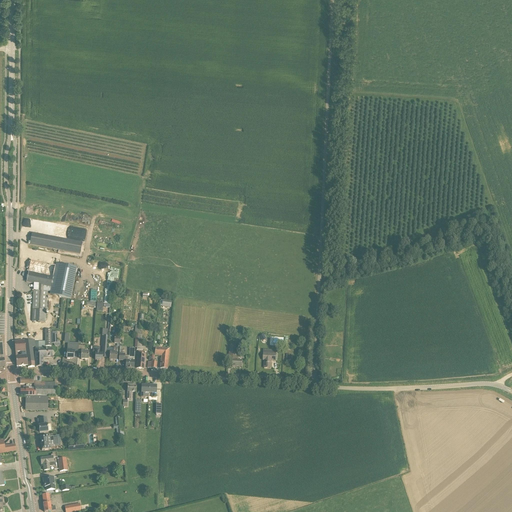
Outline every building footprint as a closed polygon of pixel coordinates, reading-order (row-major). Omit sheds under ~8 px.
[(61,239),(45,236),(32,233),(30,245),(59,250),(80,255),(82,243),(61,239)] [(51,288),(50,292),(50,295),(70,299),(77,268),(56,264),(53,277),(51,288)] [(51,288),(53,277),(28,272),(27,277),(26,282),(34,284),(51,288)] [(47,309),(47,291),(33,291),(32,322),(45,322),(46,309),(47,309)] [(163,300),(162,307),(171,308),(172,301),(163,300)] [(25,341),(15,342),(14,342),(16,367),(28,366),(28,368),(34,367),(34,362),(32,347),(39,346),(38,340),(31,341),(25,341)] [(242,361),(241,361),(242,354),(241,354),(235,354),(237,342),(231,340),(228,360),(233,361),(232,367),(237,367),(242,367),(242,361)] [(67,346),(67,351),(66,359),(74,359),(74,352),(78,352),(78,347),(67,346)] [(85,346),(78,346),(78,347),(78,352),(81,352),(81,360),(88,360),(89,352),(85,352),(85,346)] [(99,347),(93,347),(92,354),(95,354),(95,360),(102,361),(102,354),(99,354),(99,347)] [(106,352),(106,358),(109,358),(109,361),(116,361),(117,348),(113,348),(113,353),(110,353),(110,352),(106,352)] [(119,361),(126,361),(125,368),(134,369),(135,349),(130,348),(129,357),(125,356),(125,354),(119,354),(119,361)] [(161,356),(160,369),(167,370),(169,349),(155,348),(153,348),(152,357),(151,361),(151,362),(150,368),(156,369),(157,362),(154,362),(154,356),(161,356)] [(52,357),(51,349),(36,349),(36,367),(42,367),(42,358),(52,357)] [(271,369),(271,364),(271,363),(271,361),(275,361),(276,354),(276,351),(264,350),(263,361),(264,361),(264,368),(271,369)] [(137,354),(136,369),(146,370),(146,355),(143,355),(143,352),(138,352),(138,354),(137,354)] [(20,396),(26,396),(61,396),(61,386),(55,386),(55,382),(41,383),(41,382),(35,382),(35,387),(28,387),(23,387),(23,390),(20,390),(20,396)] [(121,395),(121,383),(111,383),(111,387),(115,387),(115,395),(121,395)] [(136,386),(127,385),(127,392),(127,399),(131,399),(131,392),(136,393),(136,386)] [(26,410),(31,410),(31,411),(47,411),(47,397),(26,397),(26,410)] [(39,426),(40,433),(48,432),(47,425),(46,418),(40,419),(41,426),(39,426)] [(50,447),(54,446),(53,437),(49,437),(40,438),(42,451),(51,450),(50,447)] [(0,453),(16,451),(15,445),(4,447),(3,441),(0,441),(0,453)] [(51,457),(40,459),(41,465),(43,465),(44,471),(50,470),(49,467),(50,467),(50,466),(54,466),(53,458),(57,457),(57,452),(52,453),(52,455),(51,455),(51,457)] [(66,458),(58,459),(60,472),(68,471),(66,458)] [(52,482),(51,478),(43,479),(44,488),(46,487),(46,491),(55,490),(54,482),(52,482)] [(51,507),(49,495),(42,496),(43,504),(44,511),(48,511),(55,511),(55,507),(51,507)]
